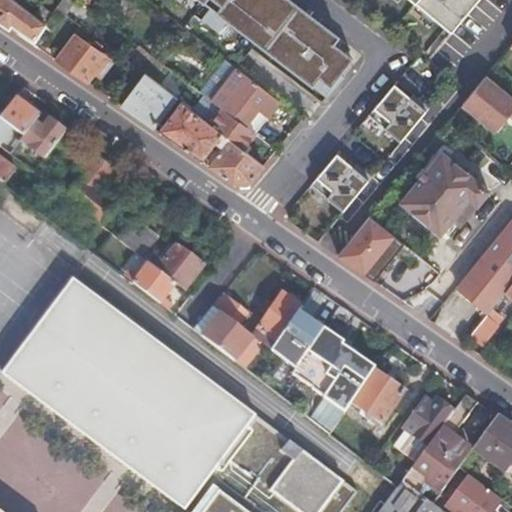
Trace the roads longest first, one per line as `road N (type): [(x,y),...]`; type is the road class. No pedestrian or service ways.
road 1 (residential): [(511,399),(261,227)]
road 2 (residential): [(246,211),(0,42)]
road 3 (residential): [(315,0),(378,47),(380,62),(246,211)]
road 4 (residential): [(180,322),(261,227)]
